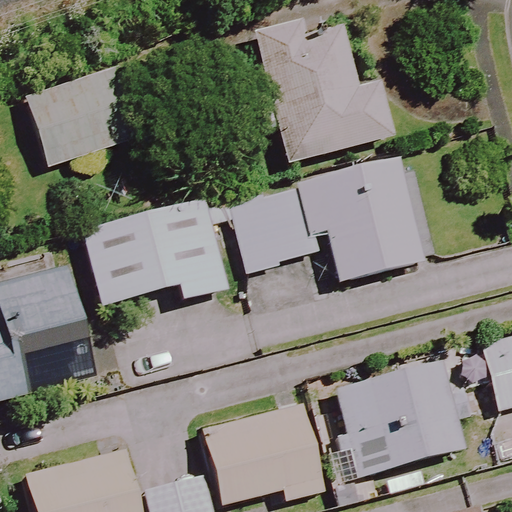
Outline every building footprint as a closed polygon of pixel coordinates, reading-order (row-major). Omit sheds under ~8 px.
[(353,97),(339,35),(251,56),(279,173),(385,148),(372,92),(353,97)] [(134,150),(113,70),(16,96),(37,176),(134,150)] [(333,294),(417,271),(415,263),(430,259),(409,180),(394,185),(389,168),(222,213),(240,281),(309,262),(305,246),(319,242),(333,294)] [(222,299),(200,213),(77,244),(95,315),(171,296),(175,311),(222,299)] [(0,290),(0,406),(89,386),(64,276),(0,290)] [(511,414),(511,344),(474,354),(492,420),(511,414)] [(176,381),(168,349),(115,361),(122,394),(176,381)] [(341,437),(328,440),(333,462),(346,459),(354,487),(453,461),(429,372),(367,389),(363,373),(343,379),(347,394),(331,398),(341,437)] [(318,500),(294,414),(197,440),(216,511),(229,511),(276,499),(279,511),(318,500)] [(19,486),(25,511),(133,511),(120,461),(19,486)] [(203,511),(196,485),(140,499),(142,511),(203,511)]
